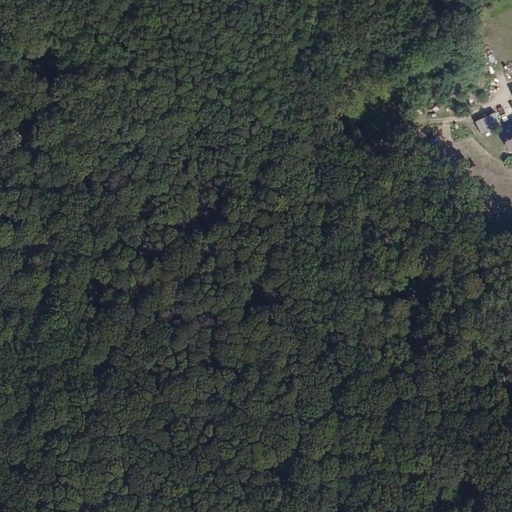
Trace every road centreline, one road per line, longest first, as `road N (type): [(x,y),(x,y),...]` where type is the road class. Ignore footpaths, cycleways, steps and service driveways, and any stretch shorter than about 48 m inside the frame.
road 1 (track): [(0,77),(97,75),(323,151),(511,231)]
road 2 (track): [(309,81),(474,0)]
